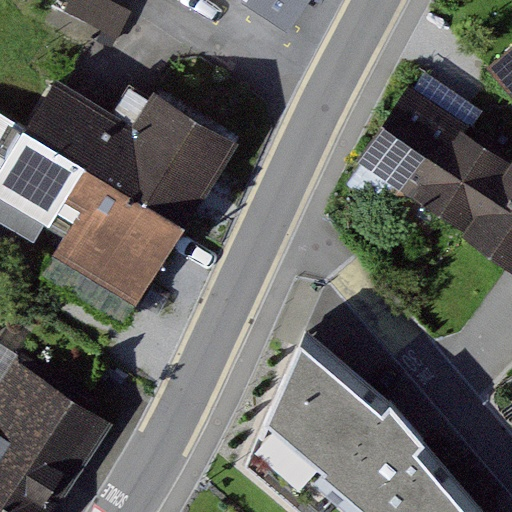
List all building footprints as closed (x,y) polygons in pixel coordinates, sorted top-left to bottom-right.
[(256,0),(307,31),(326,0),(256,0)] [(511,52),(500,66),(511,77),(511,52)] [(133,127),(75,86),(5,184),(81,237),(69,254),(152,314),(264,157),(163,85),(133,127)] [(511,250),(511,144),(509,149),(438,91),(389,151),(511,250)] [(65,511),(126,428),(0,337),(0,511),(65,511)] [(385,511),(431,469),(327,361),(255,431),(332,511),(385,511)]
